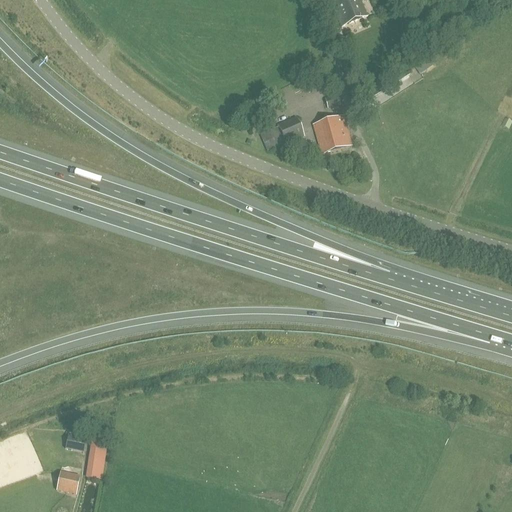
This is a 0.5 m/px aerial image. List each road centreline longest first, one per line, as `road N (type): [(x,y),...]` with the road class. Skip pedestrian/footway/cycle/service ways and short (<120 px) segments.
road 1 (motorway): [(0,180),(490,336)]
road 2 (motorway): [(0,363),(91,332),(208,312),(313,314),(490,336)]
road 3 (motorway): [(387,279),(159,166),(95,125),(0,42)]
road 4 (motorway): [(387,279),(0,153)]
road 5 (unclassified): [(371,202),(231,154),(163,121),(118,86),(41,0)]
road 6 (unclassified): [(371,202),(374,172),(352,124),(323,0)]
road 7 (unclassified): [(291,511),(355,368)]
road 8 (unclassified): [(511,248),(371,202)]
road 9 (motorway): [(511,316),(387,279)]
